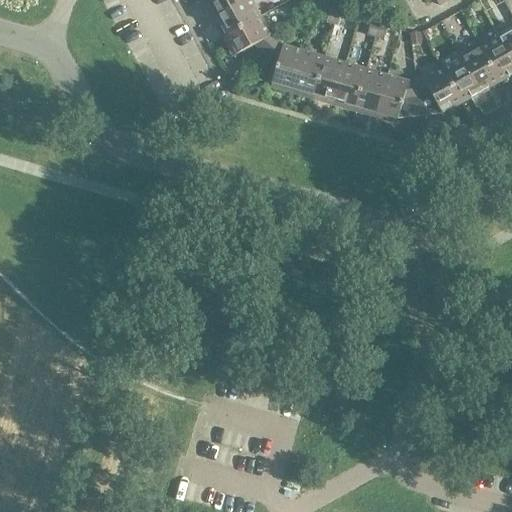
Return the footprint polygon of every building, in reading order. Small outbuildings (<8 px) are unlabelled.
[(201,0),(213,19),(246,0),(201,0)] [(260,17),(250,0),(246,0),(213,19),(223,38),(260,17)] [(447,0),(436,0),(435,1),(442,13),(452,8),(447,0)] [(338,12),(330,10),(326,23),(334,25),(338,12)] [(346,15),(338,12),(334,25),(343,28),(346,15)] [(271,36),(260,17),(223,38),(234,57),(255,45),(266,54),(277,41),(271,36)] [(380,24),(371,22),(367,35),(376,37),(380,24)] [(388,27),(380,24),(376,37),(384,40),(388,27)] [(511,32),(503,37),(500,33),(497,35),(511,61),(511,32)] [(420,34),(410,35),(412,47),(422,46),(420,34)] [(511,75),(511,61),(497,35),(494,36),(496,41),(481,50),(499,83),(511,75)] [(283,46),(277,41),(266,54),(277,63),(271,88),(292,94),(304,52),(283,46)] [(499,83),(481,50),(465,58),(463,54),(459,56),(480,94),(499,83)] [(325,58),(304,52),(292,94),(313,100),(325,58)] [(480,94),(459,56),(456,57),(458,61),(443,70),(461,104),(480,94)] [(345,64),(325,58),(313,100),(334,106),(345,64)] [(366,70),(345,64),(334,106),(354,112),(366,70)] [(387,76),(366,70),(354,112),(375,117),(387,76)] [(461,104),(443,70),(424,81),(416,81),(420,117),(422,117),(422,116),(439,114),(439,115),(441,115),(442,115),(442,114),(461,104)] [(408,82),(387,76),(375,117),(397,124),(398,120),(420,118),(420,117),(416,81),(408,82)] [(492,97),(485,101),(491,113),(499,109),(492,97)] [(491,113),(485,101),(477,105),(484,117),(491,113)]
